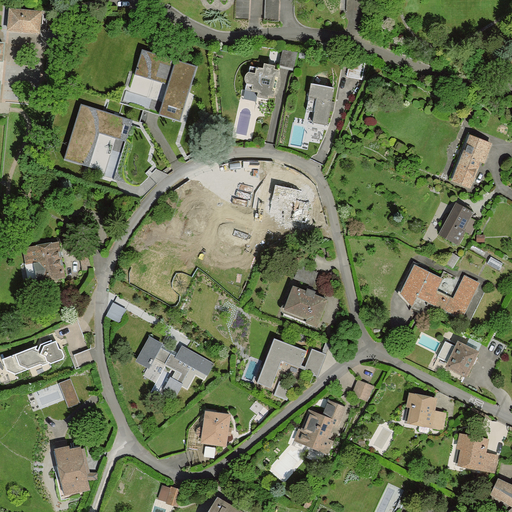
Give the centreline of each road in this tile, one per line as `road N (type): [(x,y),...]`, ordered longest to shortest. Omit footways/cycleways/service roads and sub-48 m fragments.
road 1 (residential): [(364,349),(326,191),(314,172),(293,159),(248,151),(203,161),(168,182),(124,235),(100,302),(108,390),(147,457),(182,476),(211,472),(353,359)]
road 2 (residential): [(511,85),(469,86),(329,36),(217,37),(165,11)]
road 3 (residential): [(511,419),(364,349)]
